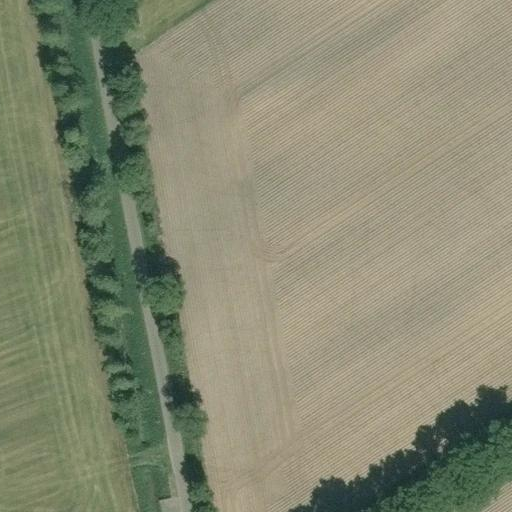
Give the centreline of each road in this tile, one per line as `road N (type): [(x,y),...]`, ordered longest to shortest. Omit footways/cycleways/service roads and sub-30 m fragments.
road 1 (unclassified): [(81,0),(187,511)]
road 2 (unclassified): [(388,511),(511,431)]
